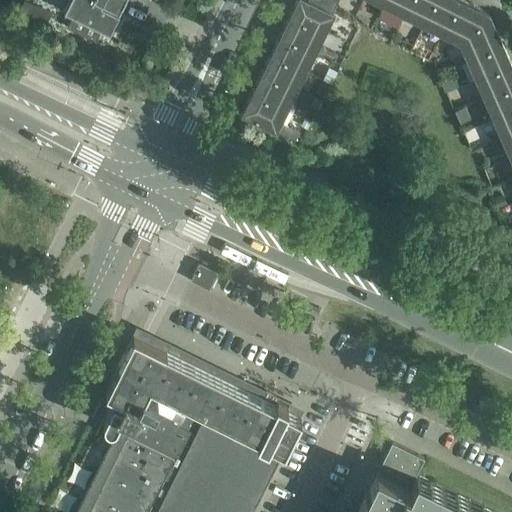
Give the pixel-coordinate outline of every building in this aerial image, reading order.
[(119,13),(125,2),(120,0),(69,0),(65,10),(83,19),(78,30),(101,41),(106,30),(110,32),(119,14),(119,13)] [(324,31),(334,11),(332,11),(310,0),(297,0),(290,15),(324,31)] [(337,0),(310,0),(332,11),(337,0)] [(404,12),(410,0),(386,0),(385,3),(404,12)] [(423,22),(434,0),(410,0),(404,12),(423,22)] [(443,31),(458,0),(434,0),(423,22),(443,31)] [(460,40),(489,12),(463,0),(458,0),(443,31),(460,40)] [(502,42),(489,12),(460,40),(468,58),(502,42)] [(314,51),(324,31),(290,15),(281,34),(314,51)] [(305,70),(314,51),(281,34),(271,53),(305,70)] [(511,62),(502,42),(468,58),(476,77),(511,62)] [(295,89),(305,70),(271,53),(262,72),(295,89)] [(511,84),(511,64),(511,62),(476,77),(485,97),(511,84)] [(286,108),(295,89),(262,72),(252,91),(286,108)] [(511,108),(511,84),(485,97),(494,116),(511,108)] [(279,122),(286,108),(252,91),(242,111),(273,126),(270,132),(293,143),(299,131),(279,122)] [(511,131),(511,108),(494,116),(502,136),(511,131)] [(511,154),(511,131),(502,136),(511,155),(511,154)] [(205,287),(212,273),(197,266),(190,280),(205,287)] [(275,402),(137,334),(133,332),(105,388),(123,397),(124,395),(138,402),(141,403),(140,404),(149,408),(181,424),(181,423),(196,430),(204,412),(257,439),(257,440),(268,445),(270,441),(285,448),(301,415),(287,408),(288,405),(277,399),(275,402)] [(253,511),(260,498),(285,448),(270,441),(268,445),(257,440),(257,439),(204,412),(196,430),(181,423),(181,424),(149,408),(140,404),(141,403),(138,402),(124,395),(123,397),(121,400),(113,397),(104,416),(104,417),(103,418),(104,419),(104,421),(105,423),(106,424),(107,424),(108,425),(109,426),(111,426),(112,425),(114,425),(115,424),(116,423),(117,422),(121,413),(124,414),(75,511),(253,511)] [(492,511),(416,474),(425,457),(392,441),(378,470),(377,471),(370,486),(375,488),(371,496),(366,493),(356,511),(348,511),(344,510),(343,511),(345,511),(492,511)]
